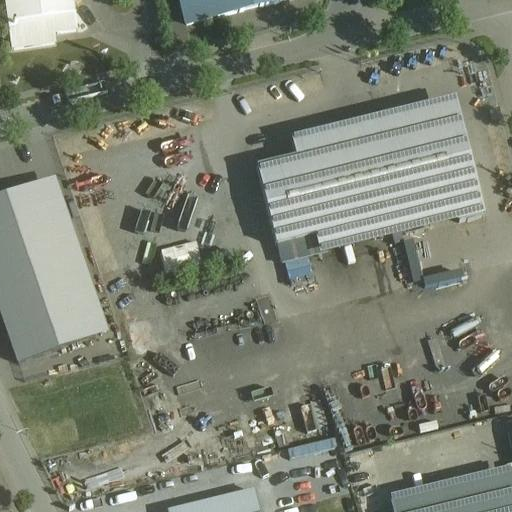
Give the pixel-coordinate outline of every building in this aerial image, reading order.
[(3,0),(11,53),(53,47),(52,37),(75,34),(69,0),(3,0)] [(297,0),(178,0),(185,28),(298,0),(297,0)] [(458,123),(255,172),(274,250),(477,200),(458,123)] [(55,194),(0,212),(0,305),(21,369),(105,340),(55,194)] [(511,511),(511,500),(508,485),(398,511),(511,511)]
